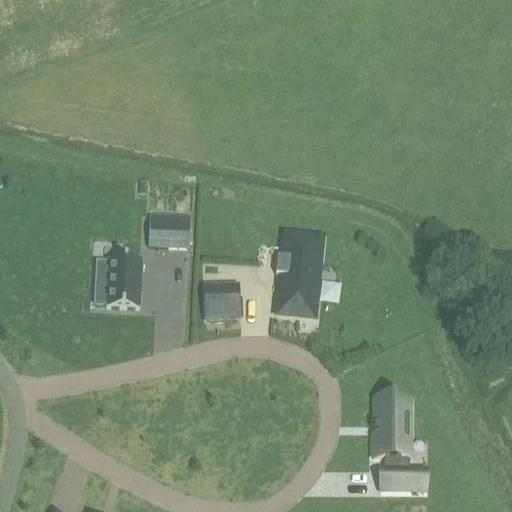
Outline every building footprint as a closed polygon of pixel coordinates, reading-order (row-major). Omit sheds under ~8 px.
[(149,224),(148,250),(168,251),(170,225),(149,224)] [(285,304),(284,317),(313,320),(313,318),(308,318),(309,307),(314,307),(321,242),(286,238),(283,260),(277,259),(277,261),(280,261),(279,276),(275,276),(275,277),(282,278),(279,304),(285,304)] [(139,312),(142,264),(108,263),(106,311),(139,312)] [(381,474),(381,493),(409,493),(409,462),(409,403),(375,402),(375,428),(374,428),(374,430),(375,430),(375,434),(374,434),(374,436),(375,436),(375,438),(373,438),(373,462),(384,462),(384,474),(381,474)] [(204,489),(196,498),(209,509),(217,500),(204,489)]
